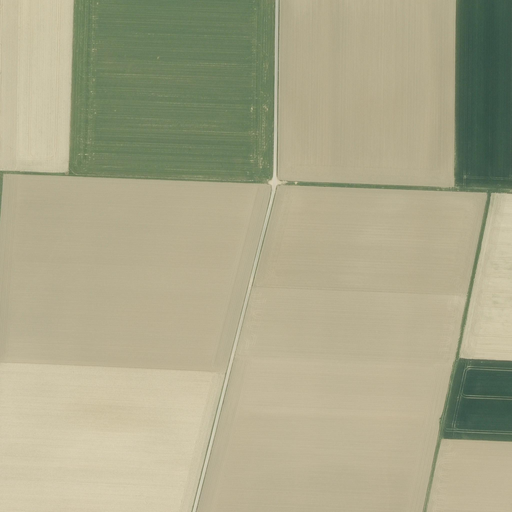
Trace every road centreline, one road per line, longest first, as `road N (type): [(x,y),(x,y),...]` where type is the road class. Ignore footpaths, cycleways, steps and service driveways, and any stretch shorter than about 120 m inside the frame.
road 1 (track): [(276,0),(274,184),(191,511)]
road 2 (track): [(0,172),(511,194)]
road 3 (track): [(487,193),(422,511)]
road 4 (track): [(15,173),(18,0)]
